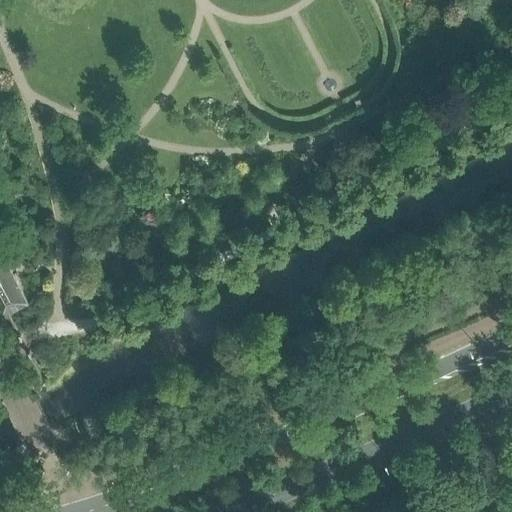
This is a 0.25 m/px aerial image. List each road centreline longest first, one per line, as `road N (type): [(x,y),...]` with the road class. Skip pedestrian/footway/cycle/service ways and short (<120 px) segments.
road 1 (secondary): [(511,341),(337,420),(90,511)]
road 2 (secondary): [(234,511),(511,396)]
